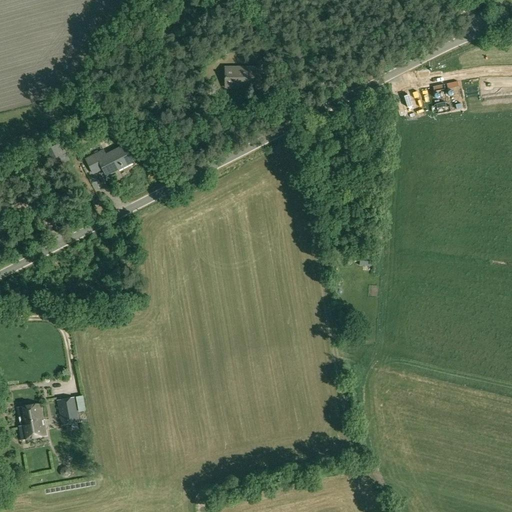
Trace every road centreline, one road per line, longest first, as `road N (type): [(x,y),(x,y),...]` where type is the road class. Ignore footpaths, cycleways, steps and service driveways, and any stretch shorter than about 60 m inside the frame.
road 1 (unclassified): [(0,274),(441,48),(511,23)]
road 2 (track): [(243,0),(301,119)]
